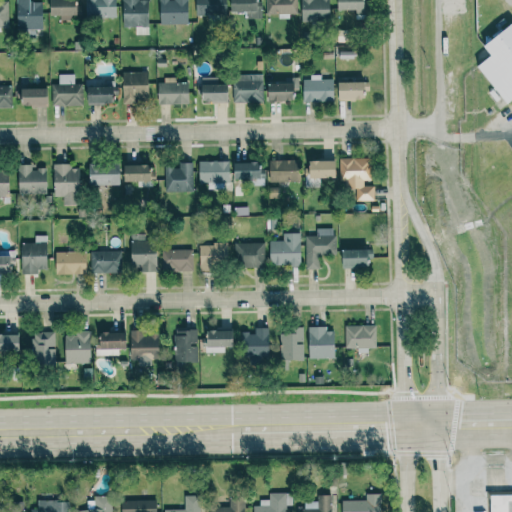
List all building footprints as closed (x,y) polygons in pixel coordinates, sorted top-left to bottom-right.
[(42,2),(31,2),(30,0),(15,0),(16,29),(42,28),(42,2)] [(48,0),(49,15),(59,15),(59,20),(74,20),(73,0),(48,0)] [(115,0),(84,0),(84,18),(116,17),(115,0)] [(147,0),(121,0),(122,26),(134,26),(135,35),(148,34),(147,0)] [(186,0),(158,0),(159,24),(188,23),(186,0)] [(224,0),(195,0),(195,14),(224,15),(224,0)] [(229,0),(229,11),(245,11),(245,18),(258,17),(257,0),(229,0)] [(296,0),(265,0),(266,14),(296,13),(296,0)] [(300,0),(300,20),(328,20),(328,0),(300,0)] [(335,0),(336,10),(363,9),(362,0),(335,0)] [(484,47),(511,27),(511,102),(507,106),(478,66),(491,56),(484,47)] [(147,71),(121,71),(121,103),(147,103),(147,71)] [(74,74),(58,74),(58,84),(51,84),(51,106),(81,106),(80,83),(74,83),(74,74)] [(262,74),(232,75),(232,103),(262,102),(262,74)] [(302,79),(302,102),(332,101),(332,79),(320,79),(320,74),(310,74),(310,79),(302,79)] [(217,77),(200,77),(200,103),(227,103),(226,83),(217,84),(217,77)] [(298,77),(284,77),(284,81),(266,81),(266,101),(292,101),(292,91),(298,91),(298,77)] [(187,104),(187,82),(176,82),(176,79),(157,79),(157,104),(187,104)] [(112,103),(111,81),(106,81),(106,85),(85,86),(85,104),(112,103)] [(369,91),(369,81),(337,82),(337,101),(362,100),(362,91),(369,91)] [(0,107),(11,107),(11,85),(0,85),(0,107)] [(46,88),(19,88),(19,106),(46,106),(46,88)] [(339,158),(339,181),(344,181),(344,189),(354,189),(354,200),(373,201),(374,184),(370,183),(370,159),(339,158)] [(268,159),(269,181),(298,181),(297,159),(268,159)] [(307,160),(307,172),(304,173),(304,188),(320,188),(320,178),(334,178),(334,160),(307,160)] [(228,161),(197,162),(198,183),(228,183),(228,161)] [(164,192),(192,191),(192,162),(178,163),(178,168),(164,168),(164,192)] [(232,162),(232,179),(259,178),(258,162),(232,162)] [(78,168),(70,168),(70,163),(52,163),(53,197),(62,196),(62,205),(78,204),(78,168)] [(46,193),(45,168),(34,168),(34,164),(17,165),(17,193),(46,193)] [(118,186),(118,165),(88,164),(88,185),(118,186)] [(0,196),(8,197),(8,166),(0,165),(0,196)] [(122,165),(122,182),(150,181),(149,165),(122,165)] [(305,235),(304,269),(318,269),(319,255),(334,255),(335,228),(315,228),(315,236),(305,235)] [(300,265),(300,233),(282,233),(282,241),(268,241),(269,266),(300,265)] [(46,269),(45,235),(34,235),(34,243),(20,243),(20,274),(37,274),(37,269),(46,269)] [(155,272),(156,236),(130,235),(130,265),(138,265),(137,271),(155,272)] [(264,266),(264,242),(234,243),(234,267),(264,266)] [(198,244),(199,269),(227,268),(226,243),(198,244)] [(192,249),(161,249),(161,272),(192,271),(192,249)] [(372,249),(341,250),(341,268),(366,268),(366,259),(372,258),(372,249)] [(12,250),(0,250),(0,273),(13,273),(12,250)] [(120,250),(89,251),(90,273),(121,272),(120,250)] [(85,251),(54,252),(54,274),(85,274),(85,251)] [(375,325),(344,325),(344,349),(357,348),(357,353),(368,353),(368,348),(376,348),(375,325)] [(303,360),(303,327),(291,327),(291,333),(279,333),(279,360),(303,360)] [(239,333),(240,359),(268,358),(267,328),(254,328),(254,332),(239,333)] [(308,359),(334,358),(333,328),(308,328),(308,359)] [(89,364),(90,331),(75,330),(75,336),(64,335),(63,363),(89,364)] [(157,359),(158,336),(141,336),(142,330),(130,330),(129,364),(150,364),(150,359),(157,359)] [(196,330),(173,330),(173,363),(196,363),(196,330)] [(205,353),(224,352),(224,347),(232,347),(232,330),(204,331),(205,353)] [(54,366),(54,332),(31,332),(32,366),(54,366)] [(122,355),(122,333),(95,333),(96,356),(122,355)] [(17,335),(0,334),(0,354),(16,355),(17,335)] [(285,511),(284,493),(268,493),(269,502),(252,503),(252,511),(285,511)] [(511,511),(511,493),(489,494),(489,511),(511,511)] [(164,509),(163,511),(199,511),(200,496),(183,495),(183,510),(164,509)] [(330,511),(330,495),(314,495),(314,502),(304,502),(304,508),(297,508),(296,511),(330,511)] [(341,497),(340,511),(381,511),(381,496),(341,497)] [(77,510),(77,511),(111,511),(111,497),(86,498),(87,510),(77,510)] [(208,507),(208,511),(243,511),(243,498),(228,498),(229,507),(208,507)] [(120,511),(155,511),(155,500),(120,501),(120,511)] [(37,501),(36,509),(29,509),(29,511),(67,511),(68,501),(37,501)] [(22,511),(23,504),(0,503),(0,511),(22,511)]
